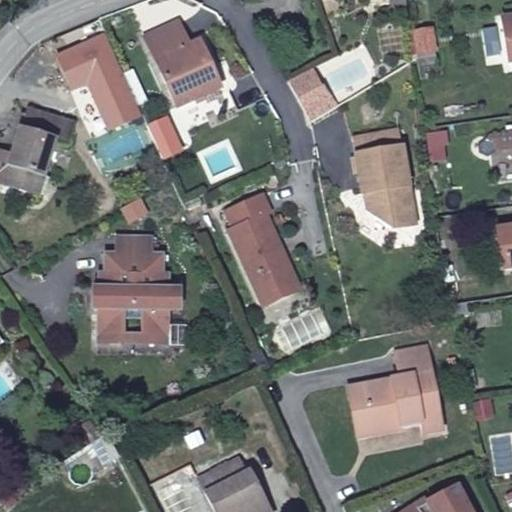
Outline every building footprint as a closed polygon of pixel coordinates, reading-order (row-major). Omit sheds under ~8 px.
[(405,14),(404,0),(390,0),(391,7),(405,14)] [(511,18),(501,20),(508,63),(511,62),(511,18)] [(177,23),(143,38),(175,107),(220,87),(198,40),(188,45),(177,23)] [(430,29),(407,32),(409,55),(434,51),(430,29)] [(306,71),(283,83),(306,124),(329,110),(315,89),(306,71)] [(0,183),(32,192),(36,175),(43,176),(53,142),(68,146),(75,123),(26,109),(13,154),(0,150),(0,183)] [(354,137),(363,191),(371,191),(374,216),(388,227),(412,224),(398,130),(354,137)] [(445,133),(426,136),(427,147),(446,144),(445,133)] [(36,175),(32,192),(37,195),(43,176),(36,175)] [(371,191),(363,191),(365,210),(374,216),(371,191)] [(291,274),(281,253),(276,256),(270,243),(275,240),(262,213),(267,211),(259,194),(222,210),(229,227),(225,229),(261,305),(287,293),(280,279),(291,274)] [(502,270),(511,268),(511,226),(511,227),(511,232),(511,233),(497,235),(502,270)] [(115,237),(116,253),(150,252),(150,236),(115,237)] [(276,256),(281,253),(275,240),(270,243),(276,256)] [(140,317),(139,334),(160,334),(161,321),(168,321),(168,308),(179,308),(179,285),(168,285),(168,271),(160,271),(160,252),(150,252),(116,253),(104,253),(104,273),(98,273),(98,287),(104,287),(103,292),(93,298),(92,310),(98,310),(97,342),(124,341),(124,334),(125,317),(140,317)] [(298,288),(291,274),(280,279),(287,293),(298,288)] [(466,305),(448,307),(450,318),(467,316),(466,305)] [(160,334),(139,334),(124,334),(124,341),(168,342),(168,321),(161,321),(160,334)] [(398,378),(361,386),(371,435),(403,429),(402,424),(419,421),(422,433),(441,430),(425,347),(393,353),(398,378)] [(484,376),(473,378),(475,390),(487,387),(484,376)] [(371,435),(361,386),(349,388),(358,438),(371,435)] [(86,446),(98,439),(88,422),(75,430),(86,446)] [(198,481),(213,511),(265,511),(258,497),(255,499),(252,492),(255,490),(247,473),(244,475),(237,461),(198,481)] [(457,484),(427,499),(427,501),(432,511),(475,511),(474,509),(471,511),(457,484)] [(432,511),(427,501),(418,507),(416,504),(402,511),(432,511)]
